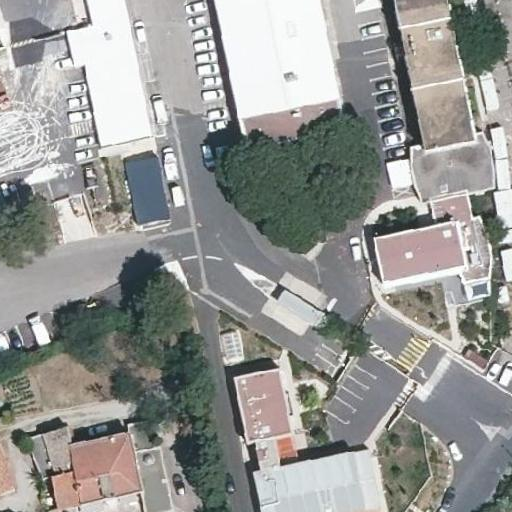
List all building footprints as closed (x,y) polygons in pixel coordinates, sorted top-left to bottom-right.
[(124,0),(88,0),(94,27),(80,30),(104,147),(152,138),(124,0)] [(216,0),(247,150),(346,131),(319,0),(216,0)] [(446,0),(395,0),(425,144),(410,147),(409,165),(413,185),(416,191),(422,203),(430,202),(435,226),(374,238),(384,284),(457,270),(463,284),(489,279),(491,255),(487,234),(479,218),(473,219),(468,194),(494,189),(494,169),(490,149),(488,146),(487,142),(486,138),(482,133),(474,135),(446,0)] [(18,76),(32,75),(31,50),(17,51),(18,76)] [(511,275),(511,247),(511,245),(499,248),(507,277),(511,275)] [(219,333),(225,360),(244,356),(237,329),(219,333)] [(280,370),(236,379),(250,443),(262,442),(278,439),(293,435),(280,370)] [(68,429),(24,441),(41,480),(52,476),(59,509),(47,511),(60,511),(60,509),(142,492),(148,511),(167,511),(175,510),(162,447),(156,448),(151,421),(130,426),(131,433),(72,445),(68,429)] [(278,439),(262,442),(266,463),(252,465),(261,511),(366,511),(383,509),(371,441),(291,456),(282,458),(278,439)] [(0,496),(15,490),(0,450),(0,496)]
